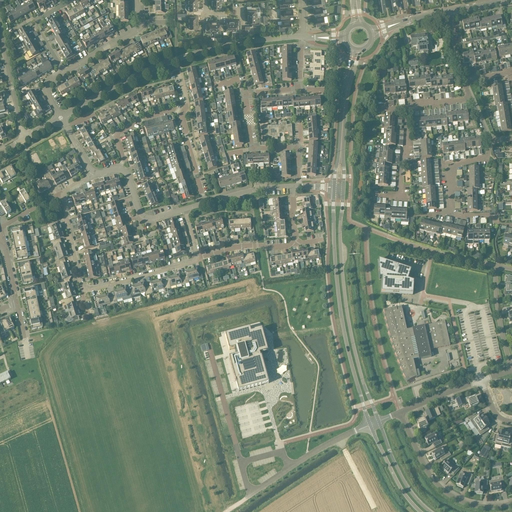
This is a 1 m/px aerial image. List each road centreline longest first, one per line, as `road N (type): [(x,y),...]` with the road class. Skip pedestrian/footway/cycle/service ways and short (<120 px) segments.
road 1 (residential): [(60,118),(177,59),(302,36)]
road 2 (tertiary): [(334,187),(338,295),(369,424)]
road 3 (tertiary): [(378,421),(349,329),(343,188)]
road 4 (unclassified): [(226,511),(307,455),(369,424)]
road 5 (residential): [(511,503),(484,507),(444,491),(399,412)]
road 6 (residential): [(476,367),(464,310),(471,306),(423,295),(432,252)]
road 7 (tertiary): [(352,48),(334,187)]
road 8 (tertiary): [(343,188),(346,96),(360,50)]
road 9 (residential): [(81,288),(197,258)]
road 10 (residential): [(511,369),(495,277),(496,266),(511,269)]
